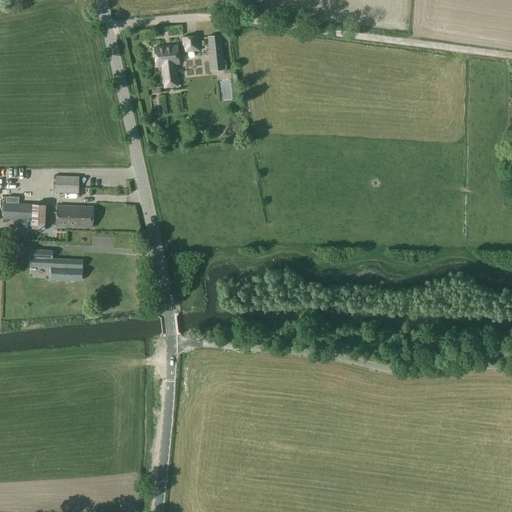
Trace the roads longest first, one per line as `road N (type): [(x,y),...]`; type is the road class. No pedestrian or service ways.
road 1 (tertiary): [(158,511),(169,306),(107,28)]
road 2 (unclassified): [(107,28),(246,19),(511,57)]
